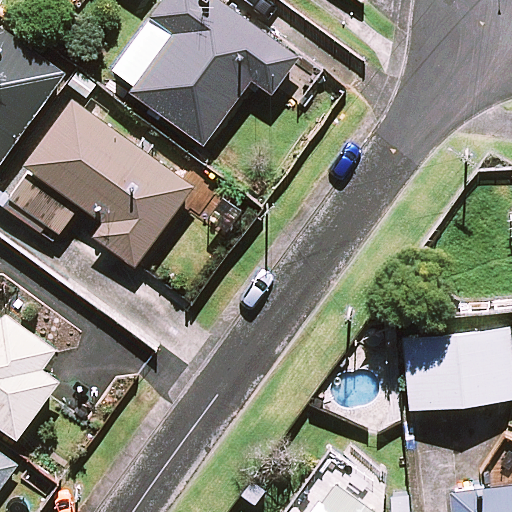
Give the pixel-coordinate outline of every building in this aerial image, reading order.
[(301,57),(223,0),(166,0),(111,74),(206,144),(254,80),(274,94),(301,57)] [(0,167),(68,71),(0,23),(0,167)] [(197,183),(75,98),(5,200),(58,237),(82,204),(106,221),(96,236),(139,266),(197,183)] [(55,353),(0,312),(0,422),(20,437),(61,382),(43,369),(55,353)] [(511,399),(511,340),(511,328),(406,337),(413,408),(511,399)] [(0,492),(20,465),(0,450),(0,492)] [(382,511),(334,476),(308,511),(382,511)] [(511,511),(511,484),(455,488),(457,511),(511,511)]
